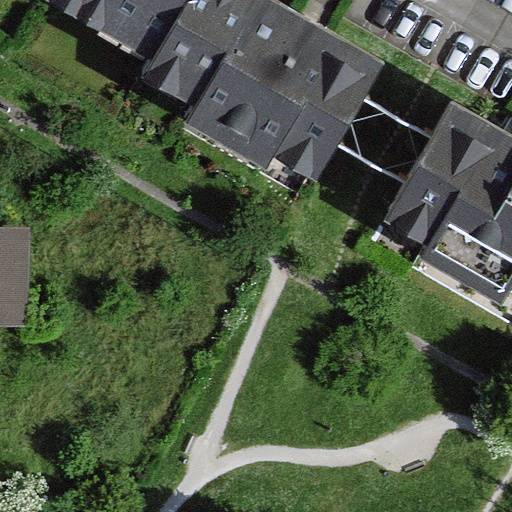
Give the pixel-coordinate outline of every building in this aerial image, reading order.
[(101,0),(61,0),(152,52),(162,36),(101,0)] [(101,0),(162,36),(152,52),(205,82),(195,99),(191,108),(219,125),(225,114),(247,126),(241,138),(270,155),(278,141),(283,133),(322,154),(326,147),(376,59),(322,29),(316,39),(295,26),(300,16),(273,0),(101,0)] [(316,39),(322,29),(300,16),(295,26),(316,39)] [(142,69),(195,99),(205,82),(152,52),(142,69)] [(511,149),(503,144),(509,135),(454,104),(403,190),(398,198),(438,222),(432,233),(424,246),(453,262),(460,250),(482,263),(475,275),(506,293),(511,284),(511,282),(511,149)] [(219,125),(241,138),(247,126),(225,114),(219,125)] [(283,133),(278,141),(317,162),(322,154),(283,133)] [(511,149),(511,137),(509,135),(503,144),(511,149)] [(391,209),(432,233),(438,222),(398,198),(391,209)] [(0,310),(18,312),(20,237),(0,236),(0,310)] [(453,262),(475,275),(482,263),(460,250),(453,262)]
